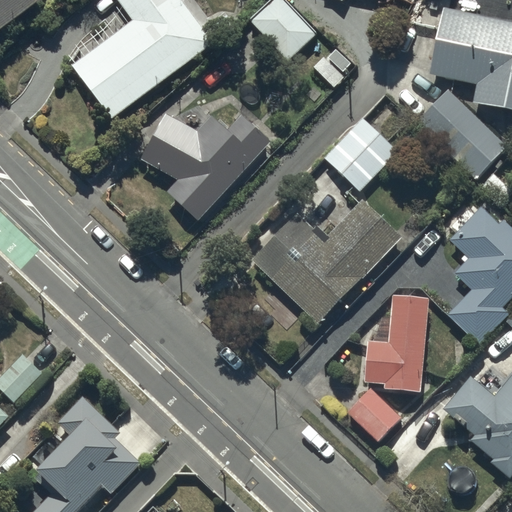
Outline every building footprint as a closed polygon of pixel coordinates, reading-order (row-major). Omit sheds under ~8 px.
[(0,0),(0,41),(55,0),(0,0)] [(74,72),(115,126),(217,49),(179,0),(114,0),(135,27),(74,72)] [(253,27),(290,67),(318,40),(281,1),(253,27)] [(480,91),(476,110),(511,117),(511,28),(447,15),(432,81),(480,91)] [(510,151),(450,95),(418,129),(478,185),(510,151)] [(170,199),(201,228),(275,149),(245,121),(231,137),(214,122),(200,137),(169,120),(143,166),(181,187),(170,199)] [(326,163),(362,197),(400,157),(364,123),(326,163)] [(255,268),(321,331),(404,244),(365,206),(328,245),(301,220),(255,268)] [(450,322),(481,351),(511,321),(505,315),(511,307),(511,232),(507,227),(502,232),(484,214),(452,247),(471,265),(457,280),(475,297),(450,322)] [(388,397),(424,400),(431,307),(396,304),(392,351),(371,349),(368,390),(388,392),(388,397)] [(24,353),(0,377),(0,385),(16,401),(44,373),(24,353)] [(493,470),(511,485),(511,387),(498,404),(474,384),(446,417),(478,443),(473,448),(496,467),(493,470)] [(59,486),(33,511),(75,511),(104,483),(113,492),(143,462),(116,436),(121,431),(84,394),(58,420),(71,433),(38,466),(59,486)] [(350,419),(380,448),(404,424),(374,395),(350,419)] [(0,426),(13,413),(0,400),(0,426)]
